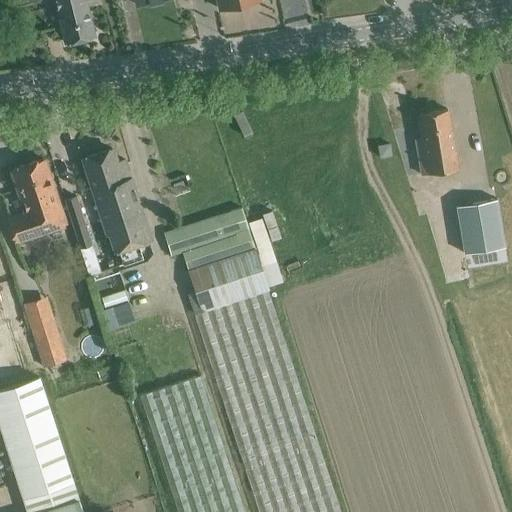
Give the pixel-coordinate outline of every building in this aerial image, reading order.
[(55,0),(61,22),(66,42),(94,35),(86,4),(96,2),(95,0),(55,0)] [(218,0),(220,8),(254,0),(218,0)] [(457,167),(450,128),(447,108),(418,113),(422,137),(416,138),(422,174),(457,167)] [(389,143),(378,145),(380,156),(391,154),(389,143)] [(105,194),(105,196),(111,194),(108,183),(131,176),(125,158),(117,161),(112,148),(83,157),(97,200),(101,198),(100,196),(105,194)] [(65,224),(49,176),(43,157),(13,167),(27,212),(7,218),(14,240),(65,224)] [(111,194),(105,196),(108,203),(111,202),(115,213),(100,218),(102,223),(142,210),(131,176),(108,183),(111,194)] [(66,198),(81,245),(92,242),(76,194),(66,198)] [(464,252),(505,245),(497,198),(457,204),(464,252)] [(150,234),(142,210),(102,223),(105,232),(108,231),(114,249),(116,249),(120,260),(146,252),(141,237),(150,234)] [(343,511),(270,289),(267,290),(240,210),(164,235),(171,255),(183,251),(196,291),(188,293),(260,511),(343,511)] [(99,263),(88,266),(90,275),(101,271),(99,263)] [(126,290),(103,297),(107,308),(129,301),(126,290)] [(47,294),(23,302),(43,366),(67,358),(47,294)] [(0,323),(0,376),(25,369),(10,320),(0,323)] [(73,480),(39,374),(0,386),(0,425),(23,496),(73,480)] [(245,511),(201,374),(141,394),(179,511),(245,511)] [(83,511),(79,499),(37,511),(83,511)]
